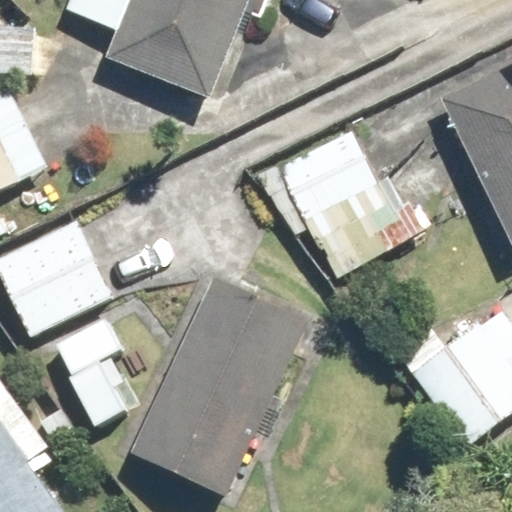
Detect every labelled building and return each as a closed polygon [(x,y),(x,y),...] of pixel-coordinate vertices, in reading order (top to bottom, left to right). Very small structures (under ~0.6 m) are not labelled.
[(246,0),(125,0),(100,67),(204,106),(246,0)] [(0,80),(29,81),(33,35),(0,32),(0,197),(13,192),(48,175),(10,93),(0,98),(0,80)] [(511,61),(498,69),(511,97),(511,61)] [(333,133),(253,186),(293,246),(304,238),(336,287),(421,230),(378,166),(362,177),(333,133)] [(0,253),(0,306),(17,345),(110,305),(74,222),(0,253)] [(303,328),(211,284),(125,463),(217,507),(303,328)] [(511,416),(511,334),(498,315),(410,380),(463,452),(511,416)] [(0,511),(53,511),(0,438),(0,511)]
